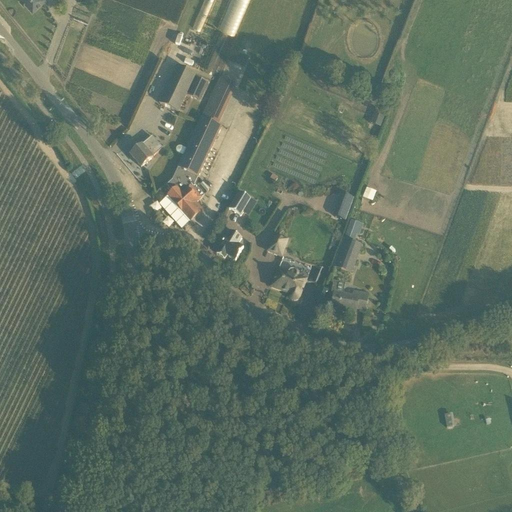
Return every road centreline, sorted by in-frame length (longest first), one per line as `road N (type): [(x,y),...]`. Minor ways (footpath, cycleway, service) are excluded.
road 1 (unclassified): [(401,351),(347,349),(284,332),(258,319),(191,246),(132,241)]
road 2 (tertiary): [(83,511),(127,304),(132,241)]
road 3 (tertiary): [(132,241),(115,178),(0,31)]
road 4 (track): [(387,365),(391,465),(409,511)]
road 5 (residential): [(401,351),(411,367),(511,374)]
